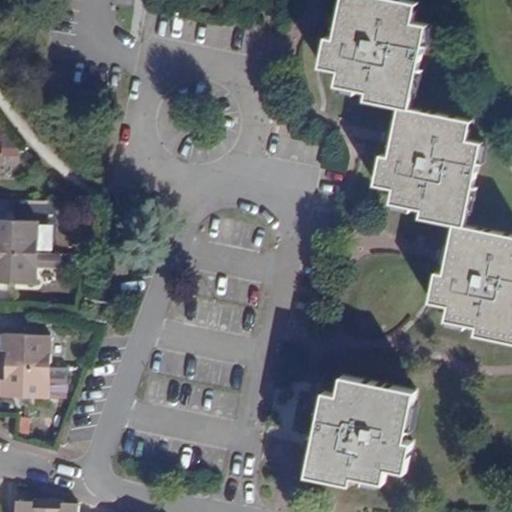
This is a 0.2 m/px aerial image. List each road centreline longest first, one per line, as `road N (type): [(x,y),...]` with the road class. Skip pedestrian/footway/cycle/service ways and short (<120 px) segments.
road 1 (residential): [(204,181),(235,170),(254,149),(262,114),(253,87),(232,65),(198,56),(160,71),(141,98),(140,137),(152,159),(194,179)]
road 2 (residential): [(194,179),(86,481)]
road 3 (residential): [(216,511),(86,481)]
